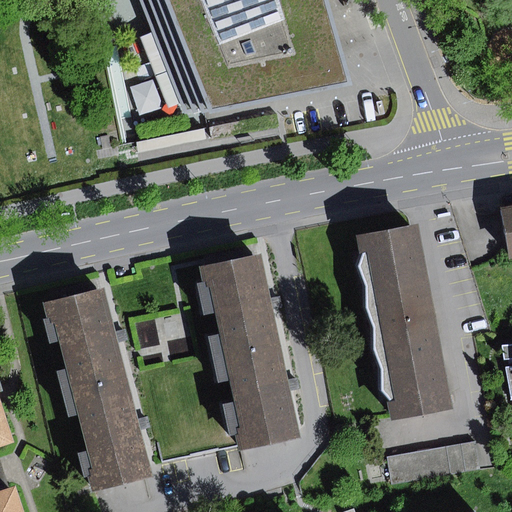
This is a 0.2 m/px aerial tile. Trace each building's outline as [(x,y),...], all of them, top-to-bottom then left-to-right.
[(363,78),(342,0),(150,0),(161,24),(195,107),(273,94),(363,78)] [(511,208),(503,210),(510,258),(511,257),(511,208)] [(376,328),(436,317),(429,277),(419,225),(357,236),(361,256),(359,267),(367,286),(368,309),(376,328)] [(211,286),(227,358),(281,346),(272,303),(262,254),(202,268),(205,282),(211,286)] [(58,323),(74,392),(129,380),(117,333),(107,289),(46,304),(50,318),(58,323)] [(436,317),(376,328),(375,351),(382,369),(383,391),(389,400),(392,422),(454,411),(445,364),(436,317)] [(511,359),(511,345),(502,346),(505,360),(511,359)] [(291,391),(281,346),(227,358),(241,425),(236,432),(239,447),(240,452),(301,438),(291,391)] [(142,432),(129,380),(74,392),(94,468),(93,475),(96,490),(152,476),(142,432)] [(0,399),(0,448),(14,444),(0,399)] [(476,442),(387,458),(392,485),(481,470),(476,442)] [(511,457),(508,456),(502,468),(511,472),(511,457)] [(23,511),(15,488),(0,493),(0,511),(23,511)]
